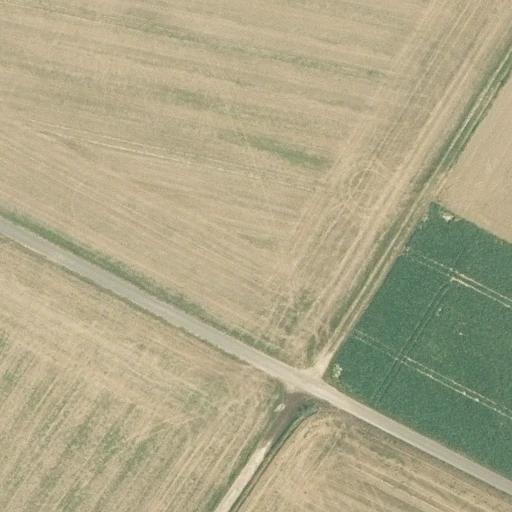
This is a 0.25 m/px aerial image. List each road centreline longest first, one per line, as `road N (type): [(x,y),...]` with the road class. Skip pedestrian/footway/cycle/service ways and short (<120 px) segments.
road 1 (track): [(511,491),(0,228)]
road 2 (track): [(306,386),(511,56)]
road 3 (track): [(306,386),(222,511)]
